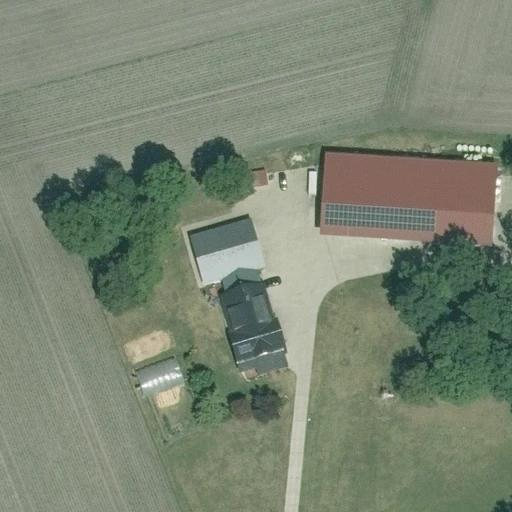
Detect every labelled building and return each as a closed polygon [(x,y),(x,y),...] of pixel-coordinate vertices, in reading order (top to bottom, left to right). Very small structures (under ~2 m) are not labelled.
[(503,169),(333,158),(328,241),(498,253),(503,169)] [(303,168),(271,171),(274,193),(306,190),(303,168)] [(238,192),(270,186),(267,170),(235,176),(238,192)] [(272,220),(197,241),(211,288),(229,283),(260,274),(285,267),(272,220)] [(260,274),(229,283),(233,297),(264,288),(260,274)] [(225,299),(244,367),(293,353),(281,313),(276,315),(268,287),(264,288),(233,297),(225,299)] [(144,397),(185,383),(176,355),(135,369),(144,397)]
